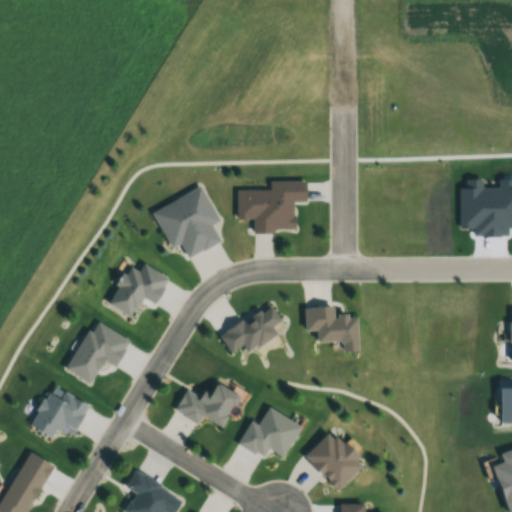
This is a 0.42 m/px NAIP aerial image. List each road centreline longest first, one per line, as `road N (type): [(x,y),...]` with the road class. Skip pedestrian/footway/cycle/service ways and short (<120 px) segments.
road 1 (residential): [(511,270),(268,270),(220,284),(184,322),(68,511)]
road 2 (residential): [(344,270),(342,0)]
road 3 (residential): [(274,511),(124,421)]
